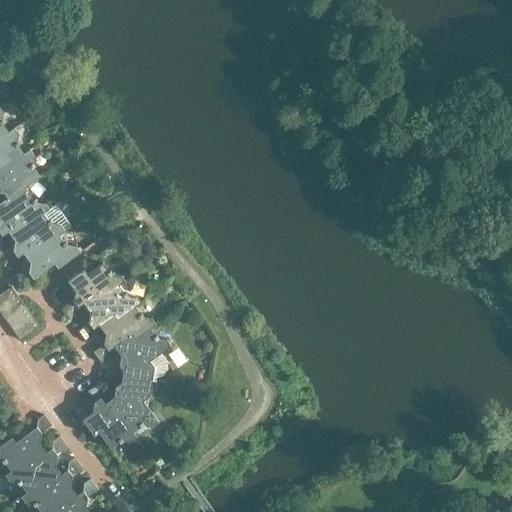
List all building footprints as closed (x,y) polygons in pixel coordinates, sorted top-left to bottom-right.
[(8,84),(1,74),(0,74),(0,88),(2,89),(8,84)] [(0,138),(9,132),(4,124),(5,123),(3,120),(4,112),(0,106),(0,138)] [(8,165),(25,153),(19,146),(20,145),(18,142),(19,134),(15,128),(9,132),(0,138),(0,179),(12,170),(8,165)] [(26,187),(41,176),(34,167),(36,166),(33,163),(35,155),(30,149),(25,153),(8,165),(12,170),(0,179),(0,192),(5,194),(8,198),(12,203),(26,193),(23,189),(26,187)] [(28,225),(50,210),(46,203),(38,202),(36,199),(35,200),(26,187),(23,189),(26,193),(12,203),(8,198),(0,204),(0,220),(0,221),(0,222),(0,242),(2,243),(3,236),(9,232),(25,221),(28,225)] [(59,235),(71,226),(56,205),(50,210),(28,225),(25,221),(9,232),(16,241),(14,251),(18,257),(24,253),(40,242),(43,246),(59,235)] [(113,229),(105,218),(99,223),(98,231),(102,237),(113,229)] [(58,268),(81,252),(76,246),(68,245),(66,241),(64,243),(59,235),(43,246),(40,242),(24,253),(31,263),(29,273),(34,279),(55,264),(58,268)] [(103,297),(119,285),(125,281),(121,275),(113,274),(111,271),(110,272),(103,263),(88,274),(84,269),(68,281),(76,292),(74,301),(63,309),(71,320),(77,315),(78,308),(84,303),(100,292),(103,297)] [(119,318),(135,307),(141,302),(136,296),(129,295),(126,292),(125,293),(119,285),(103,297),(100,292),(84,303),(91,313),(89,323),(78,330),(86,341),(92,337),(93,329),(99,325),(115,313),(119,318)] [(0,310),(19,297),(12,287),(0,295),(0,310)] [(0,311),(6,320),(26,306),(19,297),(0,310),(0,311)] [(13,330),(33,316),(26,306),(6,320),(13,330)] [(134,340),(150,328),(156,324),(152,318),(144,316),(142,313),(140,314),(135,307),(119,318),(115,313),(99,325),(106,334),(105,344),(94,352),(101,363),(108,358),(109,350),(114,346),(130,335),(134,340)] [(20,340),(40,326),(33,316),(13,330),(20,340)] [(156,356),(172,345),(167,339),(159,338),(157,335),(156,336),(150,328),(134,340),(130,335),(114,346),(121,355),(119,365),(123,371),(123,376),(152,381),(156,356)] [(148,407),(150,396),(152,381),(123,376),(122,381),(117,386),(115,396),(106,403),(118,418),(121,416),(133,432),(141,426),(142,428),(145,426),(153,427),(159,422),(148,407)] [(0,398),(14,389),(6,379),(0,383),(0,398)] [(118,418),(106,403),(102,397),(103,389),(98,383),(87,391),(95,402),(93,412),(83,420),(95,436),(99,433),(111,448),(120,442),(121,443),(124,441),(131,442),(137,438),(133,432),(121,416),(118,418)] [(40,443),(41,433),(52,425),(45,414),(38,419),(37,427),(16,442),(12,437),(0,445),(0,460),(2,461),(4,464),(6,463),(11,470),(27,459),(31,463),(47,452),(40,443)] [(55,464),(57,454),(68,447),(60,436),(54,440),(52,448),(47,452),(31,463),(27,459),(11,470),(5,475),(9,481),(17,482),(19,485),(21,484),(26,492),(43,480),(46,485),(62,473),(55,464)] [(71,486),(72,476),(83,468),(75,457),(69,462),(68,469),(62,473),(46,485),(43,480),(26,492),(20,496),(25,502),(33,504),(35,507),(36,506),(40,511),(43,511),(58,502),(62,507),(77,495),(71,486)] [(89,511),(86,507),(88,497),(98,489),(91,479),(85,483),(83,491),(77,495),(62,507),(58,502),(43,511),(89,511)]
